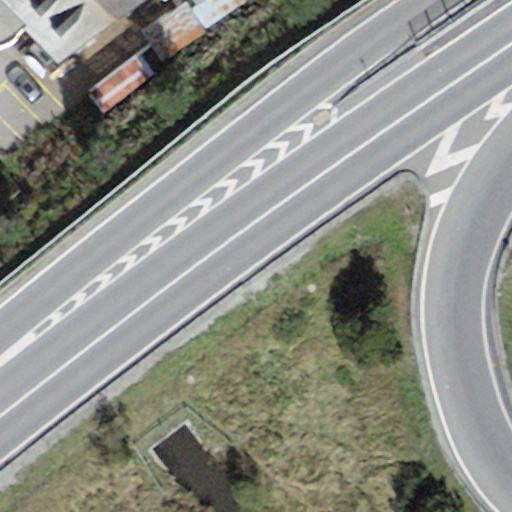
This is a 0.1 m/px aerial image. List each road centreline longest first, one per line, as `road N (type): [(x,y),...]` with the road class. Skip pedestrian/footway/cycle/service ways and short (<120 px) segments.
road 1 (primary): [(511,45),(221,248),(0,419)]
road 2 (primary): [(433,0),(0,332)]
road 3 (primary): [(511,490),(471,422),(453,332),(466,243),(511,160)]
